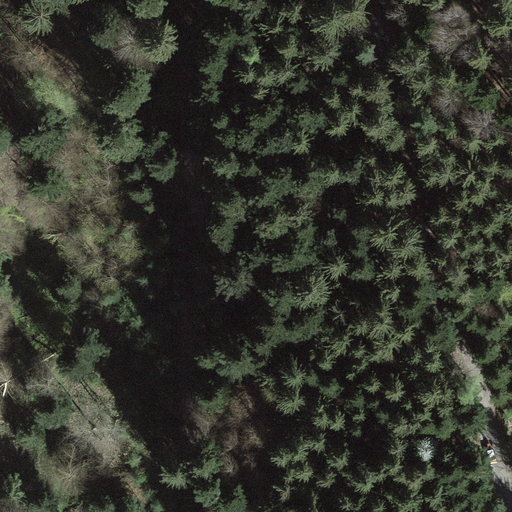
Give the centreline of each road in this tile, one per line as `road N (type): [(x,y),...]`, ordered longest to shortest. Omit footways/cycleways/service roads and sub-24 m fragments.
road 1 (track): [(112,511),(64,371),(113,0)]
road 2 (track): [(378,0),(404,162),(511,498)]
road 3 (track): [(185,0),(176,117),(191,249),(181,383),(200,511)]
